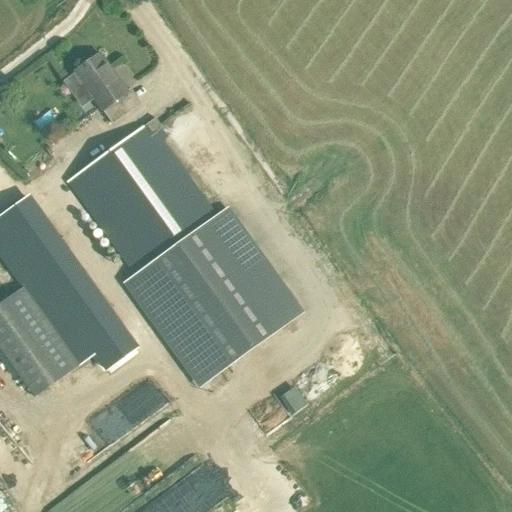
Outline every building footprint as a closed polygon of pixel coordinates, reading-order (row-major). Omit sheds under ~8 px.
[(128,95),(100,55),(76,73),(114,126),(127,117),(117,103),(128,95)] [(300,314),(225,211),(217,217),(156,133),(163,129),(155,119),(68,182),(136,276),(127,282),(202,385),(300,314)] [(0,219),(0,245),(45,213),(33,196),(0,219)] [(106,361),(138,339),(67,235),(18,269),(25,278),(0,294),(0,338),(36,391),(98,349),(106,361)] [(327,389),(317,376),(287,398),(297,412),(327,389)] [(0,421),(0,468),(15,486),(39,463),(0,421)] [(108,511),(99,495),(66,511),(108,511)]
